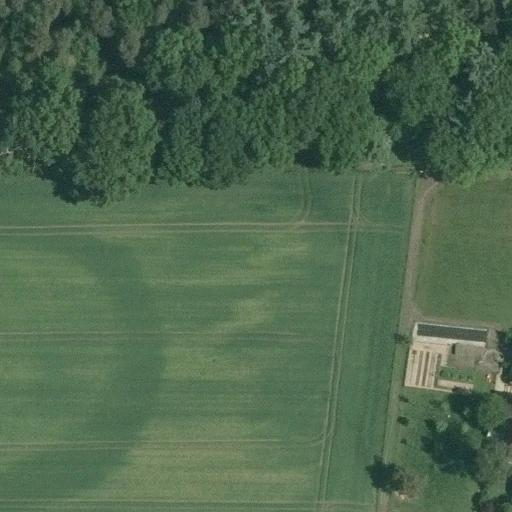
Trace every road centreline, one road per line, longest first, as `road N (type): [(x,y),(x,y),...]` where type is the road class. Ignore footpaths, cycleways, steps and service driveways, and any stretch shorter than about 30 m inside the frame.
road 1 (track): [(280,107),(0,124)]
road 2 (track): [(511,162),(336,164),(291,138),(280,107)]
road 3 (track): [(280,107),(511,51)]
